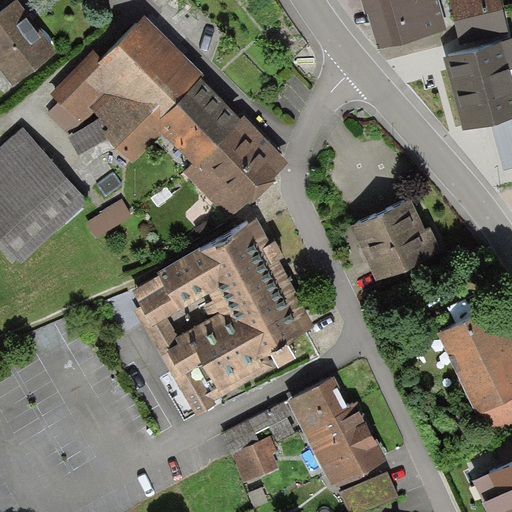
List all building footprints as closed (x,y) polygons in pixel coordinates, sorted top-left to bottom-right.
[(33,12),(23,0),(5,0),(0,4),(0,60),(13,77),(57,43),(33,12)] [(360,0),(365,15),(368,15),(421,0),(360,0)] [(447,31),(438,0),(421,0),(368,15),(372,30),(378,50),(447,31)] [(501,0),(450,0),(462,48),(510,37),(501,0)] [(154,113),(202,66),(145,6),(95,43),(51,88),(60,96),(47,110),(79,146),(110,130),(132,155),(165,124),(154,113)] [(511,41),(457,55),(460,67),(471,114),(511,104),(511,41)] [(195,155),(243,108),(222,87),(202,66),(154,113),(165,124),(195,155)] [(287,153),(244,106),(243,108),(195,155),(184,167),(227,215),(262,179),(287,153)] [(91,193),(23,121),(0,142),(0,233),(22,257),(91,193)] [(412,189),(350,218),(365,250),(376,272),(441,242),(430,217),(426,219),(412,189)] [(133,214),(122,197),(88,218),(98,235),(133,214)] [(271,234),(257,208),(158,263),(160,267),(132,282),(142,300),(136,303),(197,411),(217,400),(214,395),(274,362),(264,345),(271,341),(279,355),(296,345),(289,333),(316,318),(277,250),(285,246),(277,231),(271,234)] [(490,299),(437,325),(484,422),(488,420),(493,429),(511,419),(511,331),(508,324),(504,326),(501,321),(490,299)] [(305,426),(307,429),(361,402),(357,395),(350,399),(334,368),(288,391),(290,395),(305,426)] [(305,426),(290,395),(222,429),(233,450),(270,431),(275,441),(305,426)] [(361,402),(307,429),(332,477),(335,475),(341,487),(372,472),(367,462),(386,452),(361,402)] [(270,431),(233,450),(244,478),(278,464),(272,449),(277,448),(275,441),(270,431)] [(511,511),(511,449),(472,469),(493,511),(511,511)]
